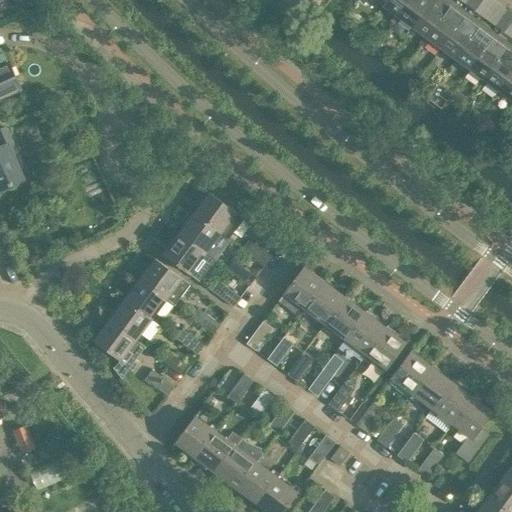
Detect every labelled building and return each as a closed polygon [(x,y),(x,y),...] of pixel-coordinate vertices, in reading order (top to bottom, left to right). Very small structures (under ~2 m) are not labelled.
[(409,0),(387,0),(383,7),(397,17),(409,0)] [(431,0),(409,0),(397,17),(411,28),(431,0)] [(449,0),(431,0),(411,28),(426,38),(453,2),(449,0)] [(482,3),(478,0),(470,0),(467,5),(475,11),(482,3)] [(453,2),(426,38),(440,49),(467,13),(453,2)] [(511,11),(509,9),(502,18),(511,24),(511,21),(511,11)] [(482,24),(467,13),(440,49),(455,60),(482,24)] [(511,24),(502,18),(496,27),(504,33),(511,24)] [(496,34),(482,24),(455,60),(470,70),(496,34)] [(496,34),(470,70),(484,81),(511,45),(496,34)] [(511,45),(484,81),(499,92),(511,73),(511,45)] [(9,64),(0,67),(0,98),(20,90),(9,64)] [(511,73),(499,92),(511,101),(511,73)] [(0,190),(23,180),(15,162),(20,160),(5,128),(0,129),(0,145),(0,147),(0,146),(0,190)] [(209,192),(193,213),(220,233),(228,239),(244,218),(209,192)] [(220,233),(193,213),(178,234),(205,254),(220,233)] [(205,254),(178,234),(162,255),(190,275),(205,254)] [(271,256),(248,240),(242,249),(264,266),(271,256)] [(155,258),(145,272),(143,270),(137,278),(139,279),(140,279),(167,299),(182,278),(155,258)] [(256,277),(233,260),(226,269),(249,286),(256,277)] [(305,264),(284,293),(278,301),(299,317),(305,309),(325,282),(317,276),(319,274),(305,264)] [(139,279),(124,299),(151,319),(167,299),(140,279),(139,279)] [(240,298),(218,281),(211,291),(234,307),(240,298)] [(345,297),(325,282),(305,309),(325,324),(345,297)] [(345,297),(325,324),(346,339),(366,313),(345,297)] [(151,319),(124,299),(109,320),(136,340),(151,319)] [(221,325),(198,308),(191,317),(214,334),(221,325)] [(386,328),(366,313),(346,339),(339,348),(344,352),(346,352),(346,357),(353,357),(353,355),(354,355),(361,361),(366,355),(386,328)] [(109,320),(94,341),(121,361),(115,369),(122,379),(130,368),(134,370),(138,364),(135,361),(146,347),(136,340),(109,320)] [(256,350),(273,328),(263,320),(247,343),(256,350)] [(205,345),(183,328),(176,338),(199,354),(205,345)] [(407,343),(386,328),(366,355),(386,370),(407,343)] [(277,366),(294,343),(284,336),(268,358),(277,366)] [(190,365),(168,349),(161,358),(184,375),(190,365)] [(412,349),(410,351),(390,378),(411,394),(431,367),(418,357),(419,355),(412,349)] [(298,381),(314,358),(305,351),(288,374),(298,381)] [(318,396),(335,374),(325,367),(308,389),(318,396)] [(431,367),(411,394),(432,409),(452,382),(431,367)] [(175,386),(152,370),(145,379),(168,396),(175,386)] [(237,403),(254,381),(244,374),(228,396),(237,403)] [(452,382),(432,409),(425,417),(446,433),(452,424),(472,397),(459,388),(461,386),(453,380),(452,382)] [(338,411),(355,389),(345,382),(329,404),(338,411)] [(258,419),(274,396),(265,389),(248,412),(258,419)] [(472,397),(452,424),(469,436),(456,454),(468,463),(489,435),(481,429),(493,413),(472,397)] [(365,432),(382,409),(373,402),(356,425),(365,432)] [(278,434),(295,412),(285,404),(268,427),(278,434)] [(196,459),(216,431),(195,416),(175,443),(188,453),(187,455),(195,461),(196,459)] [(386,447),(403,425),(394,418),(377,440),(386,447)] [(298,449),(315,427),(305,420),(288,442),(298,449)] [(25,427),(14,432),(23,453),(34,448),(25,427)] [(51,435),(51,439),(52,442),(55,444),(58,444),(61,443),(64,440),(64,437),(63,433),(60,431),(56,431),(53,432),(51,435)] [(237,447),(216,431),(196,459),(216,474),(237,447)] [(407,462),(424,440),(414,433),(397,455),(407,462)] [(319,465),(335,442),(326,435),(309,457),(319,465)] [(330,458),(340,465),(349,451),(340,445),(330,458)] [(237,447),(216,474),(237,489),(257,462),(237,447)] [(428,478),(444,455),(435,448),(418,471),(428,478)] [(277,477),(257,462),(237,489),(257,504),(277,477)] [(511,465),(508,471),(506,469),(501,477),(502,478),(503,477),(511,483),(511,465)] [(283,511),(298,492),(277,477),(257,504),(267,511),(283,511)] [(502,478),(493,491),(491,490),(486,497),(487,498),(488,498),(507,511),(511,511),(511,483),(503,477),(502,478)] [(308,511),(323,511),(335,496),(325,489),(308,511)] [(487,498),(476,511),(507,511),(488,498),(487,498)]
